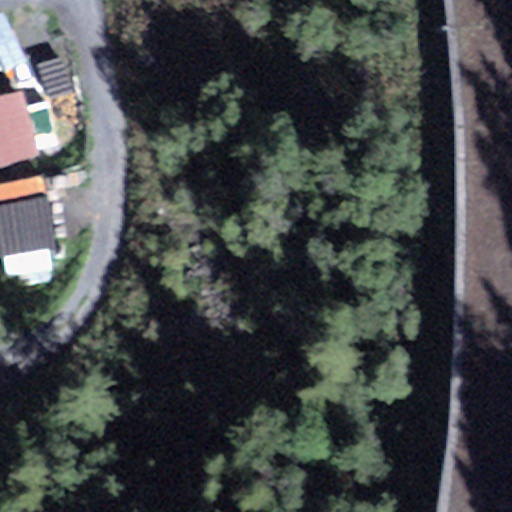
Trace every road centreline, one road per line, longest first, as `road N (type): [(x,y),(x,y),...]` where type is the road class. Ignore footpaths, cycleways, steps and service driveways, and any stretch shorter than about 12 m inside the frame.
road 1 (primary): [(491,511),(511,369),(511,67),(500,0)]
road 2 (track): [(80,0),(111,140),(96,288),(0,373)]
